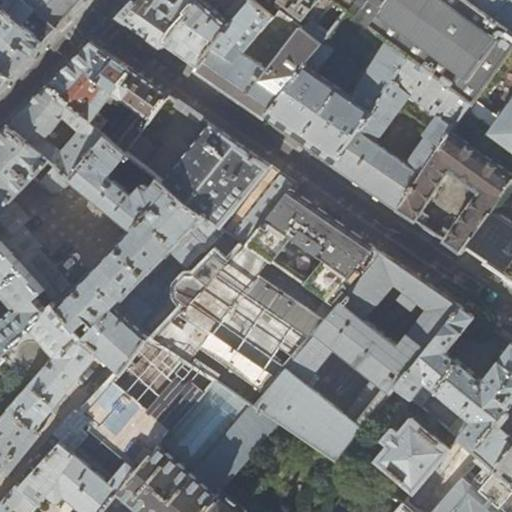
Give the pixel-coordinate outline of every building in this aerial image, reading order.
[(54,30),(57,27),(24,0),(7,0),(2,7),(44,41),(54,30)] [(24,0),(57,27),(73,10),(78,7),(77,5),(78,4),(81,0),(24,0)] [(162,48),(166,42),(183,20),(199,0),(133,0),(121,12),(117,17),(139,32),(162,48)] [(183,53),(200,65),(218,43),(253,0),(199,0),(183,20),(166,42),(183,53)] [(231,95),(266,119),(330,32),(312,18),(305,29),(280,11),(274,18),(253,0),(218,43),(200,65),(197,71),(231,95)] [(253,0),(274,18),(280,11),(305,29),(312,18),(330,32),(347,10),(411,57),(474,103),(511,49),(511,30),(470,0),(253,0)] [(511,0),(470,0),(511,30),(511,0)] [(41,44),(44,41),(2,7),(0,5),(0,67),(10,76),(41,44)] [(347,10),(330,32),(266,119),(297,140),(333,165),(411,57),(347,10)] [(92,42),(91,41),(71,61),(67,65),(46,85),(125,151),(170,95),(148,80),(92,42)] [(474,103),(411,57),(333,165),(365,187),(397,209),(453,132),(474,103)] [(0,85),(7,79),(10,76),(0,67),(0,85)] [(0,240),(58,306),(98,352),(99,351),(121,372),(150,337),(150,334),(139,325),(152,311),(133,292),(142,282),(149,274),(172,251),(188,266),(204,251),(207,251),(211,247),(217,253),(197,275),(188,275),(177,285),(179,297),(188,306),(159,335),(155,332),(151,336),(150,337),(217,380),(253,404),(336,306),(328,300),(308,286),(273,263),(248,245),(233,234),(223,227),(191,205),(164,183),(125,151),(46,85),(0,131),(0,240)] [(511,151),(511,101),(488,134),(511,151)] [(211,123),(164,183),(191,205),(223,227),(271,165),(211,123)] [(462,253),(467,245),(492,209),(511,183),(511,174),(453,132),(397,209),(422,227),(429,216),(421,211),(450,171),(481,193),(451,233),(444,227),(436,236),(462,253)] [(280,171),(233,234),(248,245),(290,188),(296,182),(280,171)] [(315,205),(290,188),(248,245),(273,263),(292,236),(327,259),(308,286),(328,300),(375,246),(353,231),(315,205)] [(511,279),(511,223),(492,209),(467,245),(488,259),(486,262),(495,268),(511,279)] [(0,347),(4,352),(58,306),(0,240),(0,347)] [(384,252),(375,246),(328,300),(336,306),(384,252)] [(384,401),(397,384),(460,306),(422,279),(384,252),(336,306),(253,404),(279,421),(338,459),(356,436),(384,401)] [(0,474),(98,352),(58,306),(4,352),(0,347),(0,365),(8,357),(33,383),(0,421),(0,474)] [(474,315),(460,306),(397,384),(410,395),(423,406),(435,389),(460,409),(447,426),(482,454),(496,466),(511,447),(511,343),(483,379),(446,350),(474,315)] [(32,511),(48,493),(61,504),(69,497),(86,511),(102,511),(217,380),(150,337),(121,372),(79,420),(0,511),(32,511)] [(202,511),(223,488),(279,421),(253,404),(217,380),(102,511),(202,511)] [(396,411),(410,395),(397,384),(384,401),(396,411)] [(404,502),(395,511),(511,511),(511,480),(496,466),(482,454),(432,511),(429,511),(410,496),(450,448),(412,416),(400,430),(395,426),(384,438),(389,443),(379,455),(356,436),(338,459),(404,502)] [(511,447),(496,466),(511,480),(511,447)] [(243,511),(246,509),(223,488),(202,511),(243,511)]
